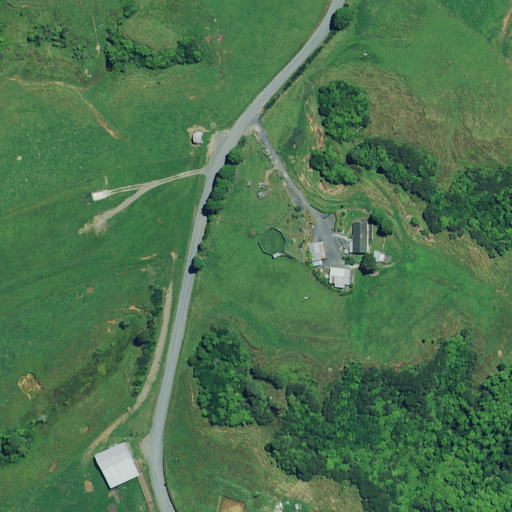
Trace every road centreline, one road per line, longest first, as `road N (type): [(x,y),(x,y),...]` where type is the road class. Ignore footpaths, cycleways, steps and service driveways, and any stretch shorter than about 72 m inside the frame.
road 1 (unclassified): [(170,511),(156,447),(160,397),(216,168),(235,124),(335,13),(337,0)]
road 2 (track): [(0,271),(95,226),(159,178),(216,168)]
